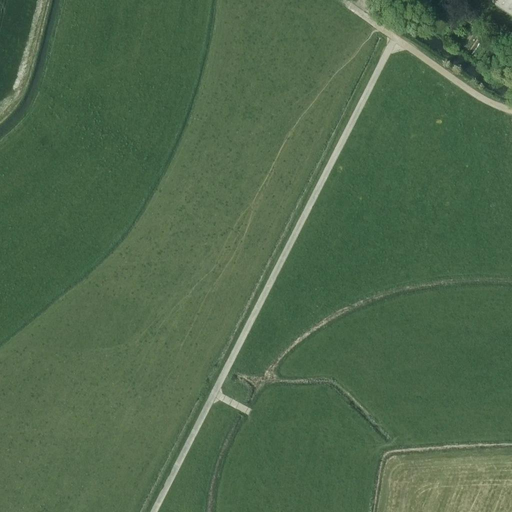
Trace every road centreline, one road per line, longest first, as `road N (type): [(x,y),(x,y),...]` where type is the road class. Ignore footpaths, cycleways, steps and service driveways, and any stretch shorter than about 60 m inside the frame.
road 1 (track): [(394,38),(153,511)]
road 2 (track): [(350,6),(481,98),(511,109)]
